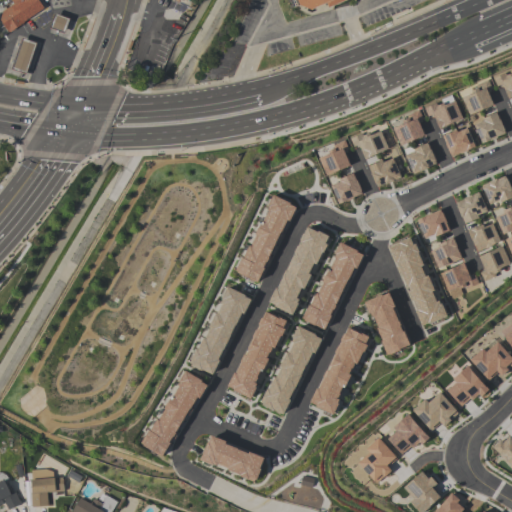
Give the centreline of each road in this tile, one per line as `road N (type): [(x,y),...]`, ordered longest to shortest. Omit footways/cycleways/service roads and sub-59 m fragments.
road 1 (residential): [(376,212),(377,247),(277,447),(197,419),(301,216),(317,211),(339,224),(376,212)]
road 2 (secondary): [(164,131),(293,108),(477,32)]
road 3 (secondary): [(486,0),(323,71),(255,90)]
road 4 (residential): [(511,151),(376,212)]
road 5 (residential): [(511,394),(465,446),(464,466),(511,501)]
